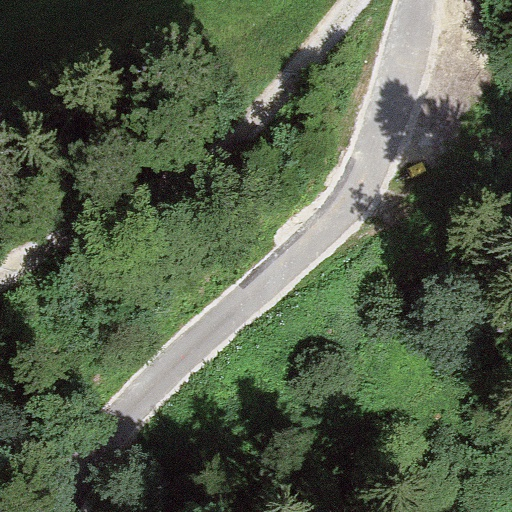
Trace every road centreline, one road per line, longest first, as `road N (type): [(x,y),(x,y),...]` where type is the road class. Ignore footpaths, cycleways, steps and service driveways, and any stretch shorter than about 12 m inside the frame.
road 1 (track): [(405,0),(385,112),(345,191),(280,263),(112,416),(44,511)]
road 2 (track): [(0,279),(68,231),(183,178),(234,136),(350,0)]
